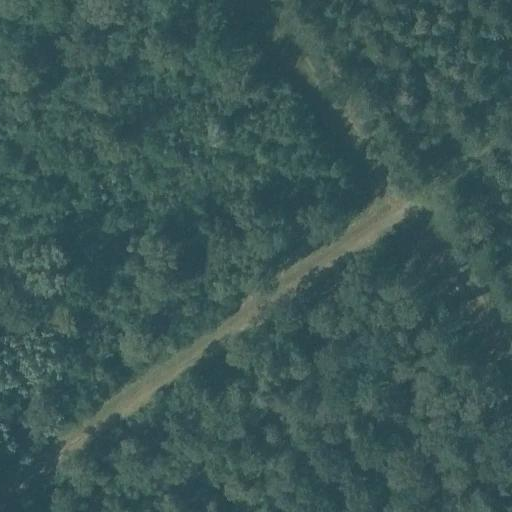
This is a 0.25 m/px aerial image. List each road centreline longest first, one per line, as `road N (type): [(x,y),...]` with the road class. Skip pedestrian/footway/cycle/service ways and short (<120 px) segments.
road 1 (track): [(511,124),(0,492)]
road 2 (track): [(511,348),(262,0)]
